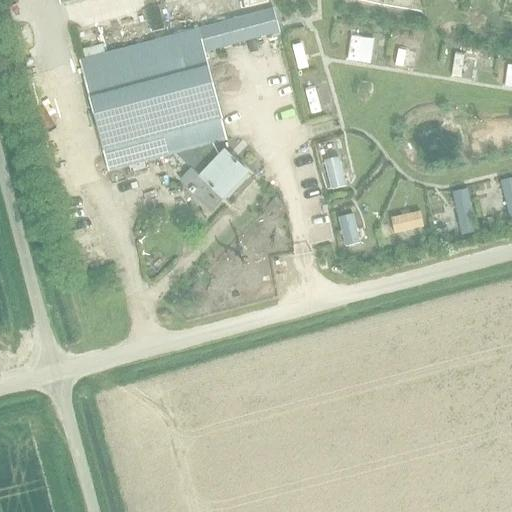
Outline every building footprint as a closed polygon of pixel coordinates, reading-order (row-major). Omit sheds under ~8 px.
[(195,147),(207,170),(201,177),(223,199),(247,173),(225,151),(220,157),(212,143),(226,139),(216,100),(204,52),(280,32),(274,9),(104,55),(85,60),(80,61),(98,131),(99,131),(109,170),(195,147)] [(119,11),(106,12),(109,39),(122,38),(119,11)] [(365,23),(361,41),(380,45),(384,27),(365,23)] [(405,34),(401,58),(412,60),(416,36),(405,34)] [(415,58),(424,59),(424,37),(416,37),(415,58)] [(298,40),(298,59),(316,59),(315,39),(298,40)] [(255,41),(247,43),(250,54),(258,52),(255,41)] [(472,69),(475,48),(452,44),(448,65),(472,69)] [(102,46),(83,51),(85,60),(104,55),(102,46)] [(307,103),(327,101),(324,76),(305,78),(307,103)] [(311,134),(318,150),(334,143),(327,127),(311,134)] [(320,156),(327,180),(349,175),(343,150),(320,156)] [(164,163),(152,166),(154,174),(166,171),(164,163)] [(354,198),(359,198),(359,189),(330,189),(331,212),(354,211),(354,198)] [(430,193),(430,212),(452,212),(452,193),(430,193)] [(379,216),(379,228),(399,228),(398,216),(379,216)] [(349,219),(339,220),(342,238),(352,237),(349,219)] [(187,293),(182,299),(190,305),(195,298),(187,293)]
